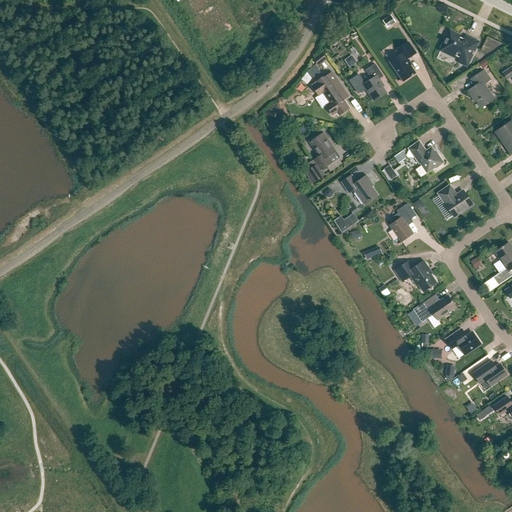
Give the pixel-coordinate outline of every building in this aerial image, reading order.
[(381,21),(386,28),(394,23),(389,16),(381,21)] [(459,63),(467,67),(478,43),(467,38),(466,39),(450,32),(441,52),(453,58),(455,55),(462,58),(459,63)] [(409,43),(397,51),(400,55),(389,62),(403,82),(415,74),(406,60),(416,54),(409,43)] [(326,60),(322,54),(312,60),(317,66),(326,60)] [(352,56),(345,61),(347,65),(354,60),(352,56)] [(478,63),(483,70),(489,66),(484,59),(478,63)] [(377,81),(383,77),(375,64),(365,71),(371,80),(364,84),(359,75),(350,82),(358,94),(367,88),(375,101),(386,93),(377,81)] [(511,67),(502,74),(507,81),(511,78),(511,67)] [(326,106),(332,116),(337,113),(339,116),(350,109),(342,98),(347,95),(332,73),(327,76),(326,75),(316,83),(316,84),(312,87),(319,96),(322,94),(327,101),(328,100),(330,103),(326,106)] [(470,80),(475,87),(468,92),(475,104),(477,102),(481,109),(494,100),(484,85),(486,84),(480,73),(470,80)] [(511,154),(511,121),(495,133),(511,155),(511,154)] [(306,173),(313,184),(324,176),(321,171),(331,164),(327,158),(335,153),(322,134),(310,143),(319,157),(313,161),(316,165),(306,173)] [(437,156),(432,148),(426,152),(419,142),(409,149),(419,164),(420,164),(427,174),(435,168),(436,169),(444,163),(438,156),(437,156)] [(402,152),(393,158),(397,164),(404,159),(403,157),(405,156),(402,152)] [(395,177),(388,166),(382,170),(382,171),(381,172),(389,184),(392,182),(390,180),(395,177)] [(354,190),(364,205),(378,196),(370,184),(371,183),(366,176),(356,183),(351,176),(342,183),(349,194),(354,190)] [(439,196),(433,200),(446,220),(453,216),(454,218),(472,205),(463,191),(456,196),(450,186),(438,194),(439,196)] [(414,204),(419,212),(425,207),(420,200),(414,204)] [(393,217),(396,221),(390,226),(401,242),(412,235),(405,224),(411,220),(402,207),(396,212),(398,214),(393,217)] [(341,216),(333,221),(336,225),(341,232),(359,221),(353,213),(344,220),(341,216)] [(349,233),(351,240),(360,238),(358,231),(349,233)] [(495,253),(506,269),(493,278),(498,286),(511,276),(511,272),(510,270),(511,268),(511,247),(509,243),(495,253)] [(364,253),(366,260),(374,257),(371,250),(364,253)] [(469,261),(474,268),(480,264),(476,257),(469,261)] [(410,277),(417,287),(418,286),(423,293),(428,289),(431,290),(432,287),(437,283),(428,270),(429,269),(423,261),(413,269),(408,262),(394,271),(402,282),(410,277)] [(413,310),(422,323),(433,315),(438,321),(456,308),(447,296),(434,305),(430,298),(418,307),(413,310)] [(460,329),(445,340),(452,350),(458,346),(464,355),(480,344),(473,333),(466,338),(460,329)] [(420,334),(420,343),(421,343),(421,346),(427,346),(427,343),(428,343),(428,334),(420,334)] [(438,359),(438,350),(431,349),(430,358),(438,359)] [(480,384),(486,380),(490,387),(507,376),(499,364),(495,367),(491,361),(472,374),(480,384)] [(445,381),(452,382),(453,377),(454,377),(455,366),(447,366),(445,381)] [(457,376),(461,382),(466,379),(462,373),(457,376)] [(511,403),(507,397),(493,406),(500,416),(509,410),(511,414),(511,403)]
